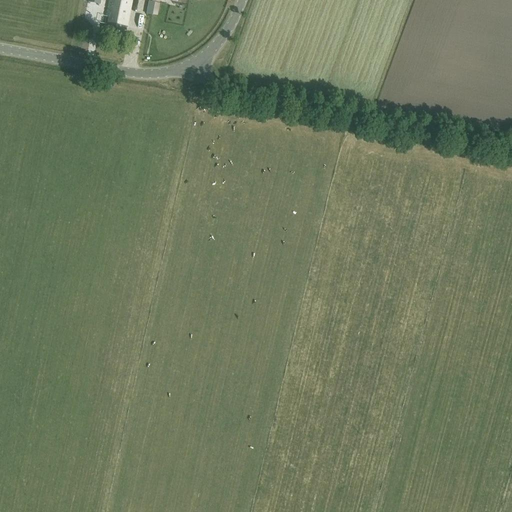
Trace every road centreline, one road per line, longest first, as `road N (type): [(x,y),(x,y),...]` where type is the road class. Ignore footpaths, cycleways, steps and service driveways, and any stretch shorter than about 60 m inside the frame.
road 1 (unclassified): [(511,146),(220,88),(193,64)]
road 2 (tertiary): [(0,49),(158,75),(193,64)]
